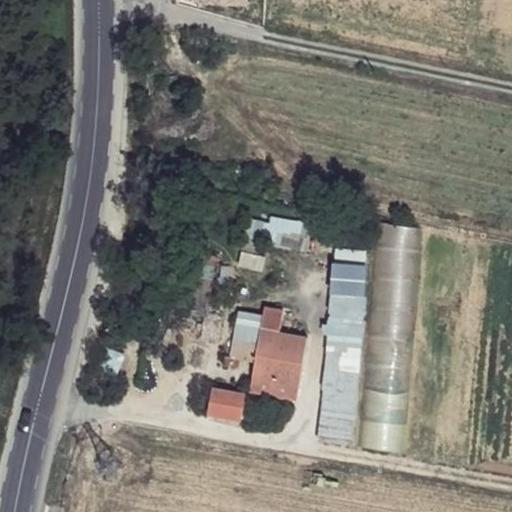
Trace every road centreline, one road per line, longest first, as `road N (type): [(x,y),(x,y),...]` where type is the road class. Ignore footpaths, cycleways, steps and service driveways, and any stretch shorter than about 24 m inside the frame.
road 1 (secondary): [(96,0),(83,201),(14,511)]
road 2 (track): [(37,399),(511,488)]
road 3 (residential): [(511,87),(134,0)]
